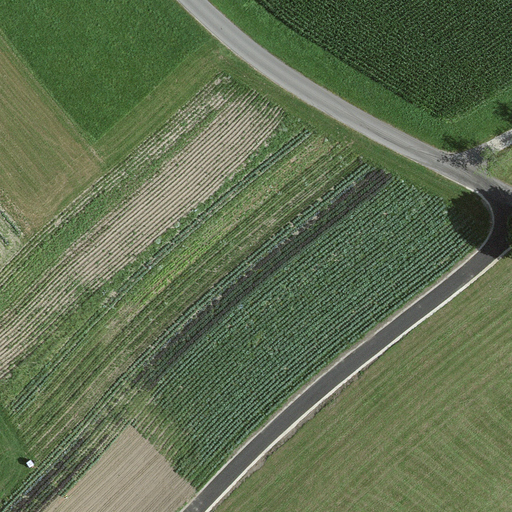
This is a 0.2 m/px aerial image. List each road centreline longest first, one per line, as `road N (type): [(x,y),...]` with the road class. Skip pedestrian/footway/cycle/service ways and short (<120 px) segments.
road 1 (track): [(194,511),(346,368),(484,261),(511,226)]
road 2 (unclassified): [(511,200),(281,74),(192,0)]
